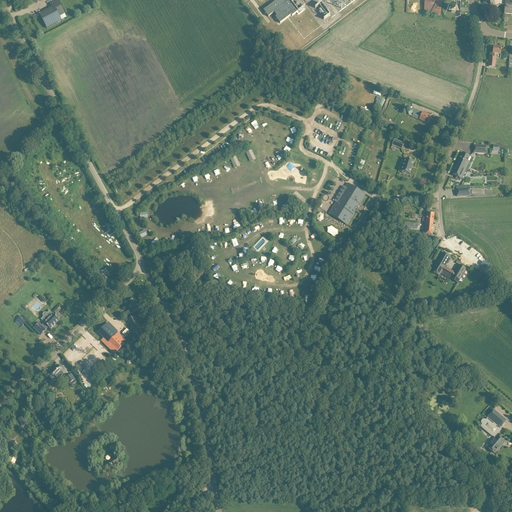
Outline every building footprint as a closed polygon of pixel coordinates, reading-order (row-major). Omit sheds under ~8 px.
[(47,29),(62,21),(60,17),(65,14),(57,0),(50,4),(52,8),(40,15),(47,29)] [(302,9),(304,8),(305,7),(299,0),(277,0),(263,11),(268,17),(274,13),(277,16),(275,17),(280,24),(291,15),(292,16),(297,13),(298,15),(303,11),(302,9)] [(441,0),(424,0),(424,15),(441,16),(441,0)] [(460,17),(460,0),(455,0),(455,6),(454,6),(453,5),(452,5),(451,5),(450,5),(450,6),(449,6),(449,7),(448,7),(448,8),(448,9),(448,10),(448,11),(449,12),(449,13),(450,13),(451,13),(452,14),(453,13),(454,13),(455,13),(455,12),(455,17),(460,17)] [(314,9),(323,20),(330,15),(321,4),(314,9)] [(501,54),(501,53),(501,48),(493,47),(492,54),(492,58),(489,57),(488,67),(495,68),(496,58),(496,54),(501,54)] [(384,101),(378,98),(377,97),(375,100),(377,101),(375,105),(381,108),(383,104),(384,101)] [(409,112),(408,115),(412,117),(423,121),(427,123),(431,116),(426,114),(423,113),(413,109),(412,109),(411,110),(411,109),(409,112)] [(381,117),(379,122),(387,126),(387,125),(389,121),(381,117)] [(392,145),(402,149),(404,144),(394,140),(392,145)] [(473,145),(473,153),(487,153),(487,145),(473,145)] [(247,152),(250,162),(256,160),(253,150),(247,152)] [(462,153),(457,166),(466,170),(469,162),(471,163),(473,158),(472,157),(467,155),(462,153)] [(237,156),(231,159),(235,168),(241,166),(237,156)] [(406,174),(406,173),(410,175),(414,162),(405,159),(401,172),(402,172),(402,173),(406,174)] [(457,166),(452,175),(456,177),(455,179),(460,182),(461,179),(466,170),(457,166)] [(335,202),(328,214),(330,215),(330,214),(329,214),(331,210),(345,218),(342,222),(347,225),(356,210),(357,208),(357,209),(357,208),(365,194),(347,183),(345,187),(343,190),(341,189),(337,197),(338,198),(335,202)] [(470,188),(456,189),(456,197),(470,196),(470,188)] [(433,224),(434,214),(427,213),(427,216),(425,216),(424,223),(433,224)] [(432,235),(433,224),(424,223),(423,234),(432,235)] [(330,226),(326,233),(334,237),(335,235),(336,236),(339,231),(330,226)] [(450,257),(443,253),(436,265),(437,265),(432,272),(439,276),(442,271),(451,277),(450,279),(457,284),(466,269),(459,265),(457,268),(459,269),(455,275),(454,275),(455,273),(444,267),(450,257)] [(481,266),(478,271),(483,274),(486,269),(481,266)] [(106,268),(101,272),(106,279),(111,275),(106,268)] [(204,270),(196,274),(198,278),(206,273),(204,270)] [(311,295),(313,288),(308,287),(306,295),(302,294),(300,300),(309,303),(311,295)] [(127,304),(125,305),(127,311),(129,310),(131,315),(129,315),(131,318),(128,320),(133,329),(131,330),(136,339),(138,339),(144,335),(134,316),(134,317),(134,316),(141,312),(134,299),(126,303),(127,304)] [(53,315),(51,313),(43,321),(45,323),(44,323),(45,324),(42,326),(39,324),(34,328),(41,336),(46,331),(45,330),(48,327),(50,329),(59,320),(58,319),(58,318),(58,317),(57,316),(56,316),(55,316),(53,315)] [(22,325),(26,322),(21,317),(17,320),(22,325)] [(98,333),(105,340),(103,342),(115,354),(124,345),(123,345),(124,344),(122,342),(124,340),(108,324),(105,326),(98,333)] [(58,366),(50,374),(54,378),(54,377),(57,380),(63,374),(60,372),(62,370),(58,366)] [(77,382),(75,380),(72,374),(65,378),(70,386),(77,382)] [(92,376),(83,385),(89,391),(98,382),(92,376)] [(48,377),(39,386),(42,389),(49,383),(52,380),(49,377),(48,377)] [(53,380),(48,385),(53,390),(58,385),(53,380)] [(506,421),(502,418),(493,411),(487,418),(486,420),(485,420),(484,420),(483,420),(482,421),(481,422),(481,424),(482,425),(481,427),(495,439),(487,448),(494,453),(499,448),(500,448),(505,442),(497,435),(501,430),(500,428),(506,421)] [(117,458),(106,463),(109,469),(111,468),(110,467),(119,463),(117,458)]
